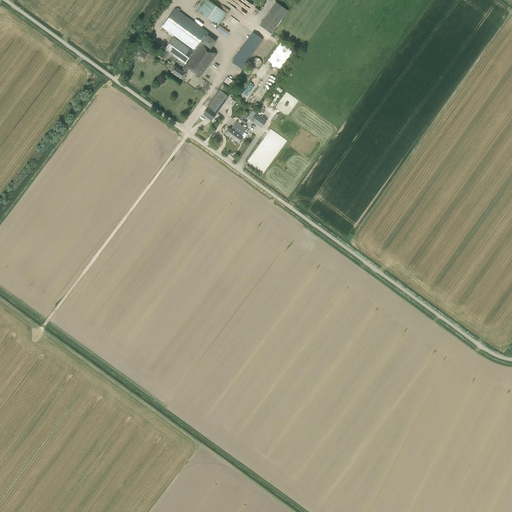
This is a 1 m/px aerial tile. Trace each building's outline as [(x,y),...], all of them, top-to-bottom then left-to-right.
[(207,0),(203,0),(196,10),(218,26),(227,14),(207,0)] [(259,25),(271,33),(287,10),(275,2),(259,25)] [(207,34),(207,35),(209,33),(182,13),(183,12),(177,8),(176,9),(175,8),(161,27),(193,50),(192,51),(173,37),(164,50),(184,64),(185,63),(186,63),(184,66),(181,71),(174,66),(170,71),(182,78),(188,69),(200,77),(216,54),(210,49),(216,41),(207,35),(207,34)] [(216,29),(226,35),(229,31),(224,28),(226,26),(221,22),(216,29)] [(242,69),(263,40),(253,33),(233,62),(242,69)] [(278,42),(268,62),(281,69),(291,49),(278,42)] [(142,51),(137,58),(142,62),(147,54),(142,51)] [(261,65),(261,64),(261,62),(260,62),(260,61),(259,60),(258,59),(256,59),(255,59),(254,59),(252,60),(252,62),(251,63),(251,64),(251,65),(252,66),(252,67),(254,68),(255,68),(256,69),(258,68),(259,67),(260,66),(261,65)] [(227,77),(223,82),(229,86),(232,81),(227,77)] [(216,113),(229,97),(228,96),(229,94),(222,89),(224,86),(222,84),(220,87),(221,88),(207,107),(215,112),(216,113)] [(207,107),(203,112),(211,118),(215,112),(207,107)] [(250,121),(261,129),(266,121),(256,113),(250,121)] [(229,128),(225,133),(232,138),(241,125),(236,121),(230,129),(229,128)] [(239,143),(242,138),(241,137),(246,129),(241,125),(232,138),(239,143)]
